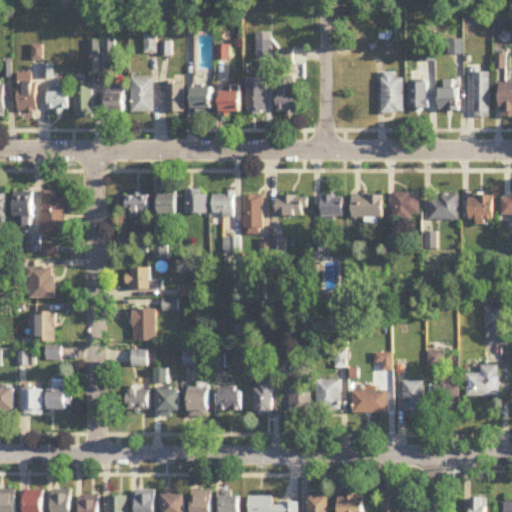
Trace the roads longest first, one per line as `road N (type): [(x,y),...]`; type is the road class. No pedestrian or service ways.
road 1 (residential): [(0,455),(511,459)]
road 2 (residential): [(0,153),(511,153)]
road 3 (residential): [(101,456),(97,153)]
road 4 (residential): [(329,153),(325,0)]
